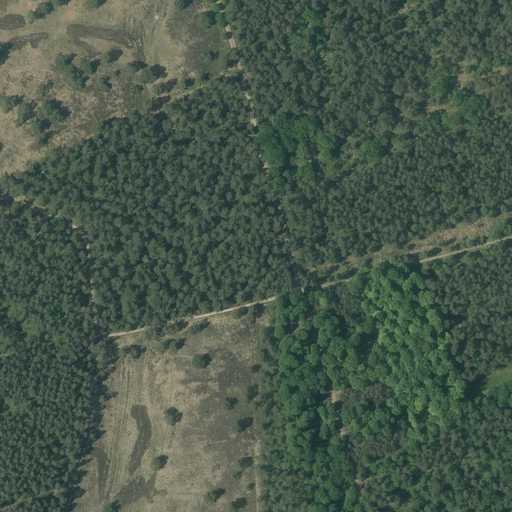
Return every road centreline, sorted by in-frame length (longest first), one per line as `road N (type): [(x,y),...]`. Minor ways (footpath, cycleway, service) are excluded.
road 1 (track): [(511,237),(98,338),(83,239),(0,198)]
road 2 (track): [(217,0),(361,511)]
road 3 (track): [(65,511),(88,441),(94,386)]
